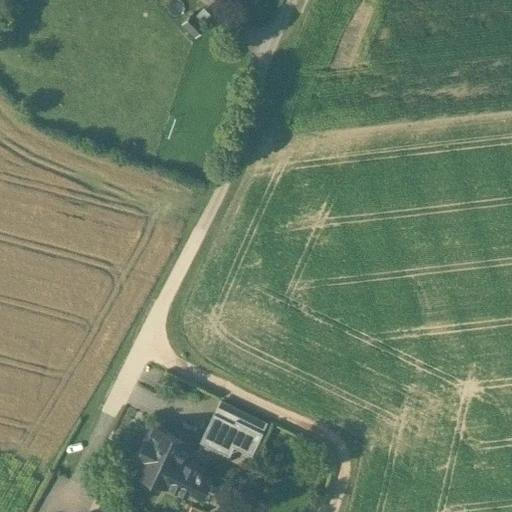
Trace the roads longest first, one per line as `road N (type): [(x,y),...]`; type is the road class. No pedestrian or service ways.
road 1 (unclassified): [(289,0),(211,213),(75,472)]
road 2 (track): [(150,329),(164,359),(327,438),(343,467),(329,511)]
